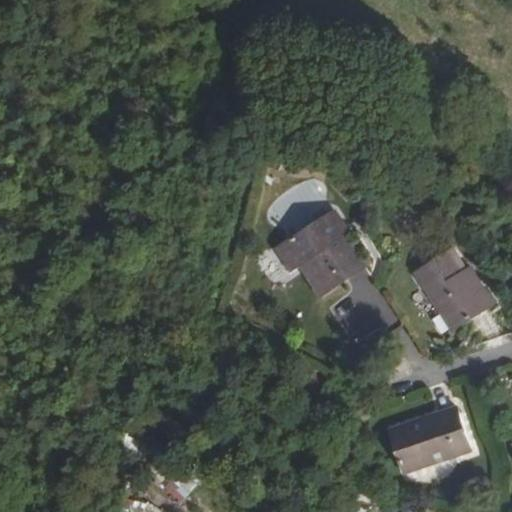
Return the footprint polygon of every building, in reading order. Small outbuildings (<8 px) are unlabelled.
[(353,234),(339,211),(279,250),(294,271),(304,265),(324,295),(367,268),(348,237),(353,234)] [(465,268),(451,246),(417,268),(454,326),(493,301),(470,266),(465,268)] [(466,451),(451,410),(383,435),(399,475),(466,451)] [(149,462),(163,444),(116,426),(107,448),(149,462)] [(210,473),(175,445),(154,471),(189,499),(210,473)] [(141,511),(146,502),(126,497),(123,506),(134,511),(141,511)] [(146,502),(141,511),(169,511),(151,500),(149,503),(146,502)]
